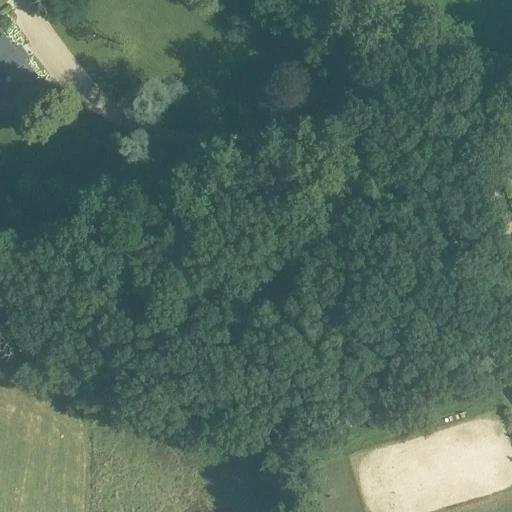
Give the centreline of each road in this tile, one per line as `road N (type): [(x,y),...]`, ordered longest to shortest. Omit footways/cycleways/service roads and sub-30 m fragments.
road 1 (track): [(511,155),(351,253),(286,268),(233,294),(0,298)]
road 2 (unknown): [(286,268),(252,170),(300,122),(316,79),(309,30),(283,0)]
